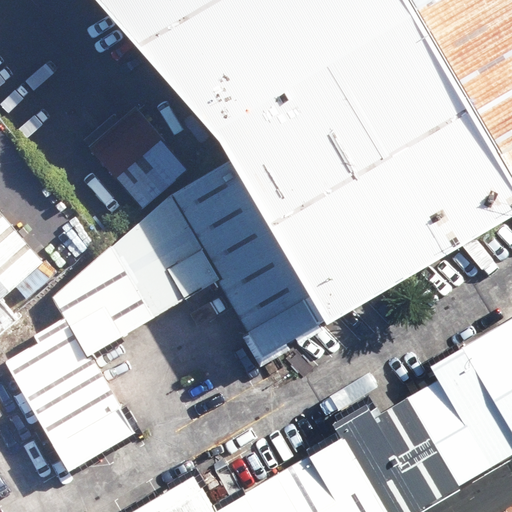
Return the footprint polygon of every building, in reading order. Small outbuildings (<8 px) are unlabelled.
[(238,165),(325,325),(511,213),(511,188),(402,0),(95,0),(226,150),(238,165)] [(511,0),(402,0),(511,188),(511,0)] [(139,113),(93,151),(143,210),(188,171),(139,113)] [(69,291),(78,308),(104,351),(216,289),(264,366),(325,325),(238,165),(211,184),(159,211),(69,291)] [(0,316),(51,273),(0,215),(0,316)] [(0,362),(0,367),(62,475),(131,435),(64,318),(0,362)] [(119,511),(430,511),(511,464),(511,336),(221,509),(196,467),(119,511)]
